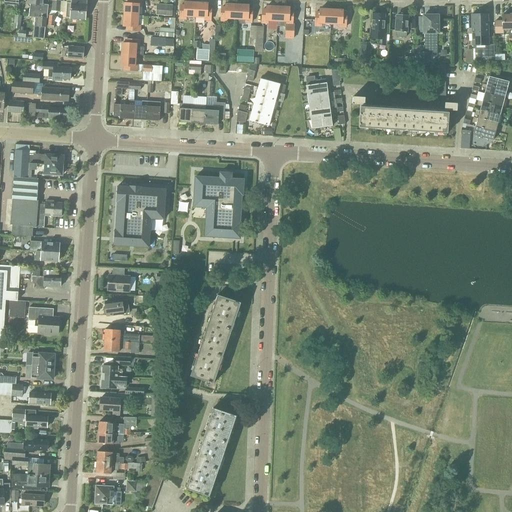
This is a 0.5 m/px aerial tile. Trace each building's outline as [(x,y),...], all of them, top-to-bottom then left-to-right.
[(46,7),(42,6),(42,0),(28,0),(28,4),(30,4),(28,18),(35,19),(32,39),(36,39),(44,40),(45,20),(46,7)] [(124,16),(137,17),(138,7),(141,7),(141,1),(128,0),(128,4),(124,4),(124,16)] [(66,3),(60,3),(60,2),(52,1),(52,11),(66,12),(65,19),(71,19),(71,20),(72,20),(72,21),(76,21),(77,20),(84,21),(86,2),(72,1),(66,1),(66,3)] [(186,17),(195,18),(196,4),(184,3),(184,7),(180,7),(180,19),(186,20),(186,17)] [(207,5),(196,4),(195,18),(195,23),(204,23),(204,21),(210,21),(211,8),(207,8),(207,5)] [(172,6),(170,6),(157,5),(156,16),(171,18),(172,6)] [(236,20),(237,6),(225,6),(225,7),(225,9),(221,9),(220,22),(227,22),(227,19),(236,20)] [(237,6),(236,20),(245,20),(245,23),(251,23),(252,10),(248,10),(248,7),(237,6)] [(277,22),(278,8),(266,8),(266,10),(266,11),(262,11),(261,24),(267,24),(268,22),(277,22)] [(278,8),(277,22),(277,27),(286,28),(285,39),(293,40),(294,25),(292,25),(293,13),(289,12),(289,9),(278,8)] [(321,24),(330,25),(331,11),(319,10),(319,14),(315,14),(315,27),(321,27),(321,24)] [(342,11),(331,11),(330,25),(339,25),(339,28),(345,28),(346,15),(342,15),(342,13),(342,12),(342,11)] [(375,13),(373,15),(372,15),(372,30),(371,39),(378,40),(377,45),(386,46),(388,22),(384,21),(384,16),(380,16),(379,13),(375,13)] [(398,14),(396,17),(395,32),(395,37),(405,38),(406,32),(407,17),(404,17),(402,14),(398,14)] [(425,44),(425,48),(425,54),(417,54),(418,67),(428,66),(428,53),(428,48),(436,47),(436,34),(436,17),(433,17),(431,14),(425,14),(423,17),(424,34),(424,43),(424,44),(425,44)] [(13,29),(18,30),(20,30),(22,16),(15,15),(13,29)] [(511,15),(502,16),(502,22),(495,22),(495,34),(502,34),(502,30),(509,30),(509,36),(508,36),(508,42),(511,42),(511,15)] [(137,17),(124,16),(123,27),(127,28),(126,31),(139,32),(139,26),(137,26),(137,17)] [(487,16),(471,16),(471,34),(472,46),(473,46),(473,49),(472,49),(472,63),(494,63),(493,45),(488,45),(488,34),(487,16)] [(174,29),(160,28),(159,37),(173,38),(174,29)] [(165,38),(150,38),(150,46),(164,47),(165,38)] [(121,55),(135,56),(136,47),(138,47),(139,41),(126,40),(126,44),(122,44),(121,55)] [(360,43),(359,59),(368,60),(369,44),(360,43)] [(62,47),(61,58),(68,58),(68,59),(82,60),(83,48),(68,47),(68,48),(62,47)] [(197,50),(196,59),(196,60),(208,61),(209,51),(197,50)] [(253,51),(237,50),(236,62),(253,63),(253,51)] [(32,60),(43,61),(43,54),(33,53),(32,60)] [(134,65),(135,56),(121,55),(121,67),(124,67),(124,71),(137,72),(137,66),(134,65)] [(389,56),(389,68),(399,68),(399,56),(389,56)] [(49,70),(48,77),(53,78),(53,81),(62,81),(62,80),(69,80),(70,70),(70,68),(57,68),(57,63),(43,62),(42,69),(49,70)] [(143,66),(142,81),(161,82),(161,67),(143,66)] [(23,83),(35,84),(40,84),(40,75),(23,74),(23,83)] [(486,86),(506,91),(508,83),(488,77),(486,86)] [(326,84),(315,85),(314,78),(305,80),(306,87),(305,87),(306,91),(307,95),(327,92),(326,84)] [(258,88),(278,93),(280,85),(260,79),(258,88)] [(35,84),(23,83),(13,82),(12,93),(34,95),(35,84)] [(129,90),(129,84),(129,83),(116,82),(115,95),(122,96),(122,89),(129,90)] [(504,100),(506,91),(486,86),(484,94),(504,100)] [(275,101),(278,93),(258,88),(255,96),(275,101)] [(42,89),(41,100),(68,101),(69,90),(42,89)] [(328,101),(327,92),(307,95),(308,104),(328,101)] [(502,108),(504,100),(484,94),(482,102),(502,108)] [(273,110),(275,101),(255,96),(253,104),(273,110)] [(191,124),(192,106),(193,97),(185,97),(184,105),(179,105),(178,123),(191,124)] [(448,111),(456,112),(457,104),(444,104),(444,113),(368,108),(364,108),(364,98),(352,98),(352,105),(360,105),(358,128),(447,134),(448,111)] [(133,120),(134,106),(134,101),(129,101),(129,106),(120,105),(120,119),(133,120)] [(328,101),(308,104),(309,112),(330,109),(328,101)] [(9,102),(8,113),(23,114),(24,103),(9,102)] [(134,106),(133,120),(146,121),(147,102),(142,102),(142,107),(134,106)] [(147,102),(146,121),(159,122),(160,103),(147,102)] [(206,102),(205,106),(204,125),(218,126),(218,120),(224,120),(225,110),(225,104),(213,104),(213,102),(206,102)] [(499,116),(502,108),(482,102),(479,111),(499,116)] [(253,104),(251,113),(271,118),(273,110),(253,104)] [(192,106),(191,124),(204,125),(205,106),(192,106)] [(37,107),(36,113),(49,114),(48,119),(66,120),(66,109),(37,107)] [(331,118),(330,109),(309,112),(310,121),(331,118)] [(497,124),(499,116),(479,111),(477,119),(497,124)] [(237,116),(236,122),(243,123),(245,114),(238,112),(237,116)] [(269,126),(271,118),(251,113),(249,121),(269,126)] [(331,118),(310,121),(312,129),(332,127),(331,118)] [(495,132),(497,124),(477,119),(475,127),(495,132)] [(493,141),(495,132),(475,127),(473,136),(493,141)] [(15,151),(14,163),(13,177),(14,177),(27,178),(28,164),(29,154),(29,152),(15,151)] [(32,164),(45,165),(64,166),(64,161),(62,161),(63,156),(45,155),(35,154),(29,154),(28,164),(32,164)] [(63,171),(64,166),(45,165),(32,164),(28,164),(27,178),(37,179),(38,174),(44,175),(44,174),(61,176),(62,171),(63,171)] [(219,180),(195,178),(193,208),(206,209),(204,238),(240,240),(241,225),(240,224),(241,197),(242,197),(243,181),(231,181),(232,175),(220,174),(219,180)] [(130,188),(130,189),(118,188),(116,203),(118,204),(115,230),(113,230),(112,246),(147,249),(149,221),(162,222),(165,193),(141,191),(141,189),(130,188)] [(38,202),(37,202),(12,200),(10,226),(12,226),(12,236),(32,237),(33,228),(44,229),(44,217),(39,217),(37,217),(38,202)] [(39,217),(44,217),(54,217),(61,218),(61,204),(53,203),(53,202),(46,201),(46,203),(45,206),(40,205),(39,217)] [(35,242),(34,252),(58,253),(59,244),(42,243),(35,242)] [(58,253),(34,252),(34,261),(41,261),(58,262),(58,253)] [(5,301),(17,301),(17,291),(19,268),(20,268),(20,267),(0,266),(0,341),(3,342),(3,326),(5,301)] [(44,277),(39,277),(39,270),(32,269),(32,284),(36,284),(36,289),(44,289),(44,287),(60,288),(60,277),(58,277),(58,272),(44,272),(44,277)] [(108,276),(107,291),(128,293),(129,277),(108,276)] [(217,296),(208,323),(230,331),(240,304),(217,296)] [(121,301),(105,303),(105,308),(104,309),(105,314),(106,315),(106,317),(123,314),(129,313),(127,300),(121,301)] [(5,301),(3,326),(15,327),(15,318),(22,319),(23,302),(17,301),(5,301)] [(53,309),(49,309),(29,308),(28,320),(35,321),(35,325),(36,327),(38,327),(38,333),(44,334),(45,335),(50,336),(51,334),(58,335),(58,328),(60,327),(60,322),(59,321),(59,319),(53,318),(53,309)] [(222,357),(230,331),(208,323),(199,350),(222,357)] [(160,342),(167,343),(168,330),(161,329),(160,342)] [(104,341),(139,343),(139,337),(140,335),(120,334),(120,331),(105,330),(104,341)] [(119,349),(130,350),(130,353),(138,354),(139,343),(104,341),(104,351),(119,352),(119,350),(119,349)] [(216,372),(222,357),(199,350),(191,372),(189,377),(212,384),(216,372)] [(27,366),(32,366),(53,368),(54,366),(56,366),(56,358),(54,358),(54,355),(28,354),(27,366)] [(53,368),(32,366),(27,366),(26,374),(26,378),(53,380),(53,377),(55,377),(55,370),(53,370),(53,368)] [(102,372),(102,377),(122,378),(122,370),(117,369),(117,367),(103,367),(102,372)] [(3,376),(2,383),(16,384),(16,377),(3,376)] [(122,378),(102,377),(101,387),(116,388),(116,387),(125,387),(126,378),(122,378)] [(22,386),(12,385),(11,397),(21,397),(22,386)] [(125,388),(125,395),(143,396),(144,389),(125,388)] [(30,393),(29,404),(49,405),(50,394),(30,393)] [(152,396),(151,417),(162,418),(164,397),(152,396)] [(101,398),(100,410),(114,411),(119,411),(120,400),(115,400),(115,399),(101,398)] [(203,436),(226,444),(235,417),(213,409),(203,436)] [(13,410),(13,419),(24,419),(25,411),(13,410)] [(27,416),(26,427),(31,427),(33,427),(34,429),(37,429),(39,428),(46,428),(46,426),(48,425),(48,421),(47,419),(47,417),(32,416),(32,417),(27,416)] [(145,446),(156,444),(156,437),(159,437),(160,419),(154,419),(154,432),(151,432),(151,438),(144,439),(145,446)] [(114,423),(99,422),(98,433),(119,435),(123,435),(129,435),(130,430),(130,426),(114,424),(114,423)] [(113,445),(113,444),(119,445),(119,442),(123,442),(123,435),(119,435),(98,433),(98,444),(113,445)] [(194,463),(217,470),(226,444),(203,436),(194,463)] [(25,442),(24,452),(33,453),(34,451),(46,451),(47,441),(34,440),(34,442),(25,442)] [(157,446),(147,447),(148,459),(158,458),(157,446)] [(96,463),(118,464),(121,464),(123,464),(123,458),(123,457),(118,457),(119,454),(112,454),(112,453),(97,452),(96,463)] [(118,464),(96,463),(95,473),(111,475),(111,471),(117,471),(118,469),(118,464)] [(194,463),(186,489),(208,497),(217,470),(194,463)] [(27,465),(27,469),(27,476),(48,477),(49,466),(27,464),(27,465)] [(48,477),(27,476),(13,475),(12,491),(16,491),(16,482),(18,482),(21,486),(48,487),(48,477)] [(150,475),(148,481),(160,485),(162,479),(150,475)] [(126,481),(126,492),(136,492),(137,482),(126,481)] [(158,491),(160,485),(148,481),(146,487),(158,491)] [(102,509),(103,505),(113,506),(113,498),(119,498),(120,493),(120,489),(114,488),(114,487),(95,485),(94,504),(102,505),(102,509)] [(156,497),(158,491),(146,487),(144,493),(156,497)] [(154,503),(156,497),(144,493),(142,498),(154,503)] [(43,507),(43,496),(22,495),(22,506),(43,507)] [(154,503),(142,498),(140,505),(152,509),(154,503)]
